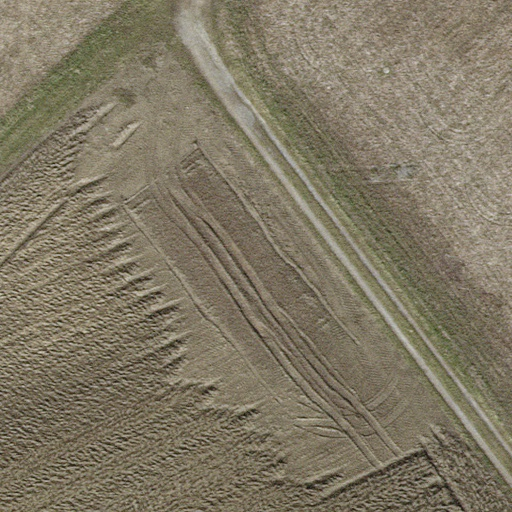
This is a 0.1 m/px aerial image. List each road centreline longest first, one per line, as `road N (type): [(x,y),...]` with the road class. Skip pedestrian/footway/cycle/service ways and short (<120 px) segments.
road 1 (track): [(210,0),(511,408)]
road 2 (track): [(137,0),(0,142)]
